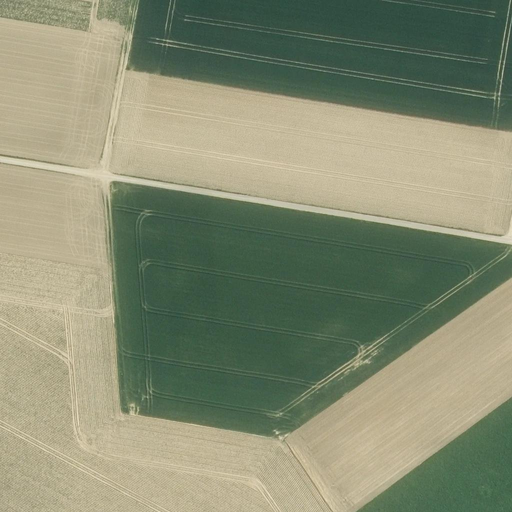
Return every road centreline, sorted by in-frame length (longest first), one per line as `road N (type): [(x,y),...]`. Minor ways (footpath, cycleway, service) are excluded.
road 1 (track): [(0,161),(511,241)]
road 2 (track): [(116,411),(102,175)]
road 3 (track): [(132,0),(102,175)]
